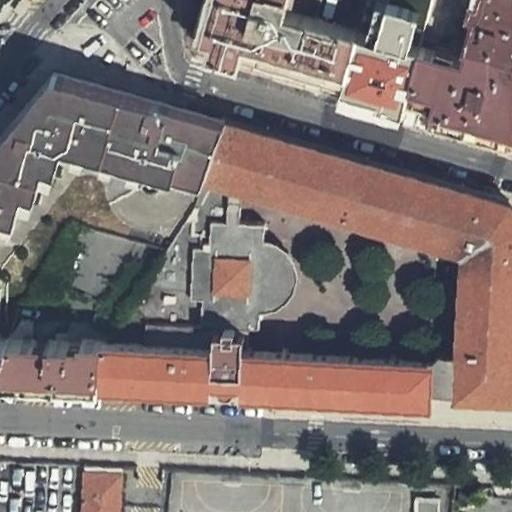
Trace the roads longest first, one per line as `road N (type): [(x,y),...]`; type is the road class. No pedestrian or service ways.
road 1 (residential): [(507,169),(197,76),(176,49),(167,0)]
road 2 (residential): [(0,421),(275,433)]
road 3 (residential): [(511,446),(275,433)]
